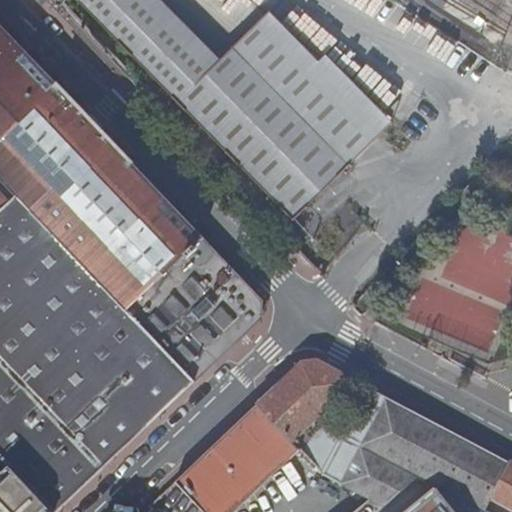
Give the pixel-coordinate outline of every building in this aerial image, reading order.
[(211,65),(145,0),(75,0),(292,218),(392,121),(326,52),(316,60),(267,9),(211,65)] [(46,72),(0,23),(0,178),(17,196),(194,384),(262,319),(264,304),(148,180),(46,72)] [(0,212),(17,196),(0,178),(0,212)] [(0,317),(124,450),(194,384),(17,196),(0,212),(0,317)] [(316,238),(300,251),(314,266),(329,253),(316,238)] [(54,511),(58,511),(124,450),(0,317),(0,453),(10,465),(15,469),(54,511)] [(257,403),(289,435),(300,448),(304,451),(310,441),(301,432),(356,380),(327,364),(316,358),(302,360),(257,403)] [(511,511),(511,462),(429,419),(368,386),(353,416),(343,434),(341,437),(322,472),(395,511),(511,511)] [(209,448),(170,485),(193,510),(195,511),(233,511),(300,448),(289,435),(257,403),(209,448)] [(343,434),(353,416),(345,411),(335,428),(343,434)] [(304,451),(322,472),(341,437),(320,427),(310,441),(304,451)] [(0,482),(15,469),(10,465),(0,473),(0,482)] [(0,511),(54,511),(15,469),(0,482),(0,511)]
